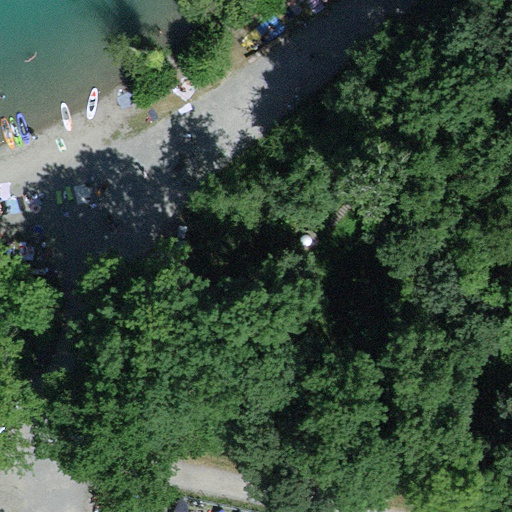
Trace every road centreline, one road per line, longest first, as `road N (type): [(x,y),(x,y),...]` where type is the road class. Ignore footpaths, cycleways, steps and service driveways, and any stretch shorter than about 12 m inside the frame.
road 1 (track): [(38,444),(350,511)]
road 2 (track): [(77,325),(52,380),(38,444)]
road 3 (track): [(121,185),(0,197)]
